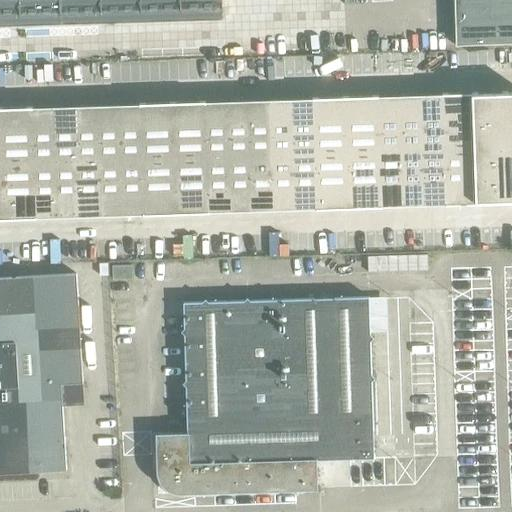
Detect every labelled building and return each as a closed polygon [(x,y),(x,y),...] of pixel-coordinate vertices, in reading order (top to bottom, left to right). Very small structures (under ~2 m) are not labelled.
[(0,0),(0,25),(222,18),(221,0),(0,0)] [(511,0),(454,0),(456,45),(484,44),(511,43),(511,0)] [(313,100),(271,101),(275,209),(316,207),(316,209),(383,207),(382,205),(383,205),(446,203),(446,205),(457,204),(511,202),(511,92),(508,93),(508,91),(442,94),(442,95),(379,98),(379,96),(313,98),(313,100)] [(0,219),(36,218),(36,216),(79,215),(143,213),(143,215),(210,213),(210,211),(275,209),(271,101),(206,103),(206,101),(140,104),(140,105),(76,107),(33,109),(33,107),(0,108),(0,219)] [(368,271),(428,269),(428,253),(368,255),(368,271)] [(132,277),(132,264),(113,264),(113,278),(132,277)] [(83,381),(79,272),(0,276),(0,472),(66,469),(61,382),(83,381)] [(369,295),(251,299),(184,301),(188,431),(156,432),(157,470),(157,472),(158,474),(158,477),(159,479),(160,481),(161,483),(159,485),(166,492),(169,489),(171,491),(172,491),(175,492),(178,493),(180,493),(318,489),(317,459),(374,457),(369,295)]
